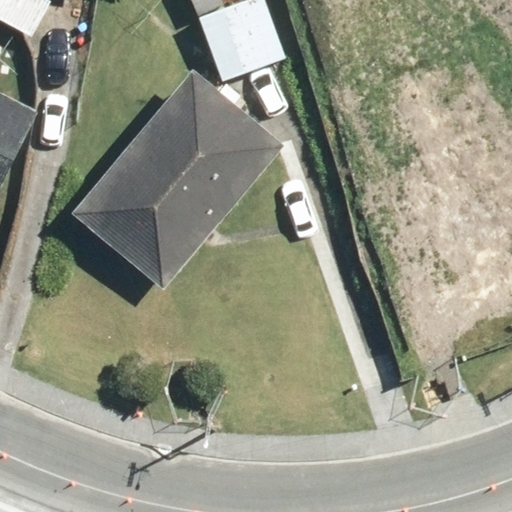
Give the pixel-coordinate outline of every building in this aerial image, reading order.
[(291,54),(271,0),(198,0),(227,77),(291,54)] [(432,0),(311,0),(332,74),(444,43),(432,0)] [(224,78),(202,60),(83,205),(174,279),(292,135),(224,78)] [(449,250),(462,278),(511,256),(511,149),(472,60),(369,106),(396,169),(352,189),(391,276),(435,256),(449,250)] [(0,196),(42,108),(0,87),(0,196)]
